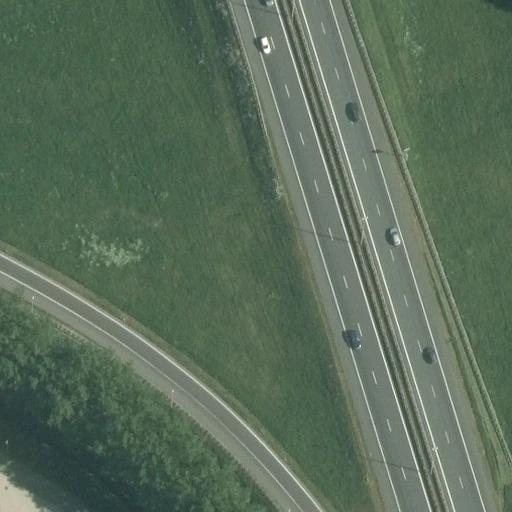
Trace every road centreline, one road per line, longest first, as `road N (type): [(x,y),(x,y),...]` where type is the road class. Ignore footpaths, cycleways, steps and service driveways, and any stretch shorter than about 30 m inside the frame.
road 1 (motorway): [(466,511),(308,0)]
road 2 (motorway): [(253,0),(411,511)]
road 3 (motorway): [(0,280),(248,444),(307,511)]
